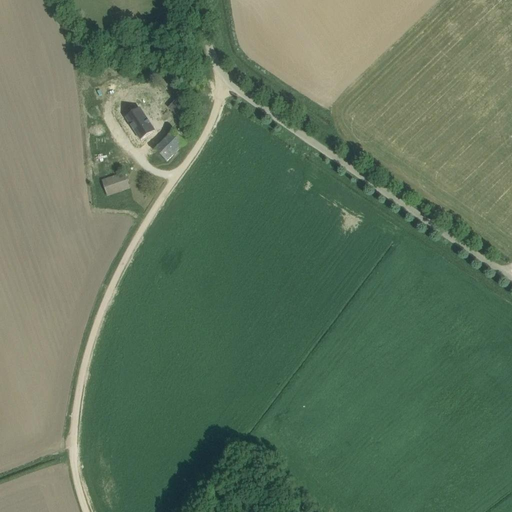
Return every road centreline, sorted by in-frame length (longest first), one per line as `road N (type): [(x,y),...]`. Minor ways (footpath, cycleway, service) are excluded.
road 1 (track): [(90,511),(76,459),(86,365),(135,245),(205,136),(221,73)]
road 2 (unclassified): [(511,280),(221,73),(204,0)]
